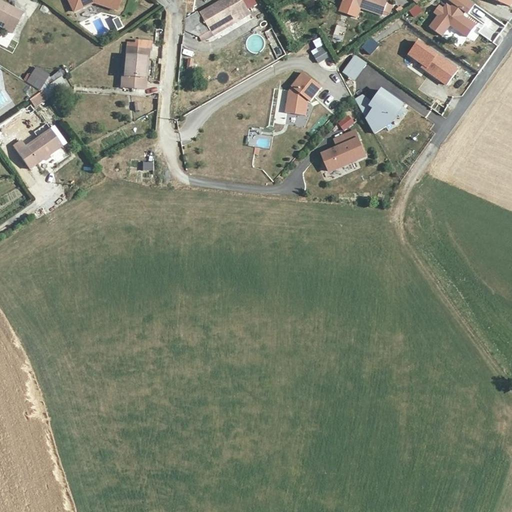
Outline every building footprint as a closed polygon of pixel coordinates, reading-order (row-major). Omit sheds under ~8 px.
[(24,12),(0,0),(0,20),(5,23),(5,27),(15,31),(24,12)] [(70,0),(75,10),(94,1),(118,11),(121,0),(70,0)] [(206,37),(245,16),(253,12),(246,0),(227,0),(197,16),(206,37)] [(354,0),(387,17),(396,1),(394,0),(354,0)] [(440,16),(432,28),(444,36),(451,26),(468,38),(477,25),(464,15),(466,11),(470,14),(477,5),(469,0),(450,0),(455,3),(453,7),(449,4),(445,8),(442,6),(436,13),(440,16)] [(247,23),(245,16),(206,37),(208,43),(247,23)] [(247,38),(251,53),(265,49),(261,34),(247,38)] [(313,40),(317,49),(325,45),(321,37),(313,40)] [(148,56),(151,57),(153,49),(154,49),(156,40),(141,38),(139,45),(130,45),(126,71),(124,73),(121,84),(145,89),(148,75),(144,75),(148,56)] [(460,70),(420,41),(410,55),(425,66),(423,68),(448,86),(460,70)] [(325,46),(313,54),(319,64),(331,56),(325,46)] [(356,56),(344,73),(355,81),(368,64),(356,56)] [(187,58),(184,76),(192,77),(195,59),(187,58)] [(62,75),(66,85),(85,72),(80,63),(62,75)] [(327,87),(306,72),(292,91),(289,114),(312,116),(312,100),(317,101),(327,87)] [(48,98),(66,85),(62,75),(41,89),(48,98)] [(365,95),(357,99),(376,134),(396,124),(403,117),(407,105),(384,89),(375,102),(365,95)] [(345,130),(355,122),(349,115),(339,123),(345,130)] [(49,128),(16,151),(28,167),(60,144),(49,128)] [(338,148),(323,154),(331,174),(369,158),(357,129),(334,139),(338,148)] [(258,146),(271,148),(273,137),(261,135),(258,146)] [(143,162),(143,171),(154,171),(154,161),(143,162)]
